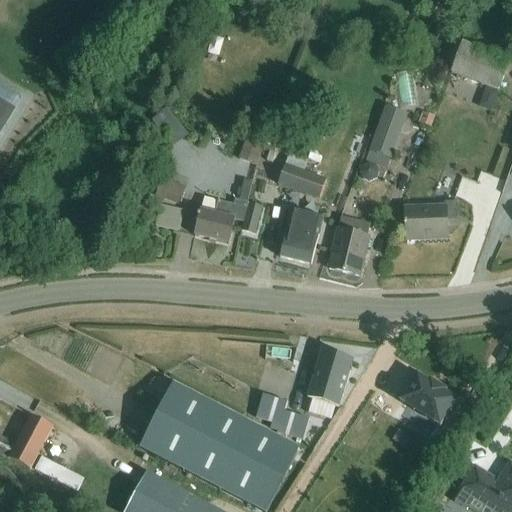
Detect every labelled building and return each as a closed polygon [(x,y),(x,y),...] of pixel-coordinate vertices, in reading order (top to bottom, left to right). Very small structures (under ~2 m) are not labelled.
[(476,0),(452,0),(453,0),(473,9),(476,0)] [(450,74),(495,91),(506,62),(460,45),(450,74)] [(0,131),(14,109),(0,100),(0,131)] [(372,153),(388,159),(405,115),(388,109),(385,117),(381,115),(372,141),(376,143),(372,153)] [(235,159),(256,167),(270,129),(249,121),(235,159)] [(276,186),(316,200),(323,181),(283,167),(276,186)] [(226,245),(232,222),(241,224),(245,209),(247,209),(252,183),(244,182),(240,202),(235,201),(234,208),(231,207),(204,200),(200,214),(198,214),(193,236),(226,245)] [(180,206),(184,194),(159,186),(155,198),(180,206)] [(359,209),(363,198),(349,194),(346,205),(359,209)] [(444,220),(455,219),(454,203),(442,204),(442,208),(402,210),(404,243),(445,240),(444,220)] [(252,235),(258,212),(247,209),(245,209),(241,224),(239,232),(252,235)] [(310,266),(321,219),(290,212),(279,259),(310,266)] [(342,219),(339,232),(337,231),(327,269),(356,277),(369,225),(342,219)] [(322,352),(307,400),(339,409),(353,361),(322,352)] [(417,376),(399,403),(440,429),(457,402),(445,394),(446,392),(430,382),(429,384),(417,376)] [(150,394),(165,400),(172,384),(157,377),(150,394)] [(141,448),(265,511),(266,511),(299,449),(174,385),(141,448)] [(263,397),(256,419),(272,425),(271,430),(277,432),(277,434),(303,442),(309,421),(284,413),(287,404),(263,397)] [(54,429),(30,416),(10,458),(33,470),(54,429)] [(0,455),(8,460),(9,458),(14,446),(0,438),(0,455)] [(126,511),(262,511),(154,457),(126,511)] [(60,473),(59,458),(45,459),(46,474),(60,473)] [(511,511),(511,466),(509,465),(499,482),(475,466),(453,502),(466,510),(476,494),(486,501),(484,504),(496,511),(511,511)]
